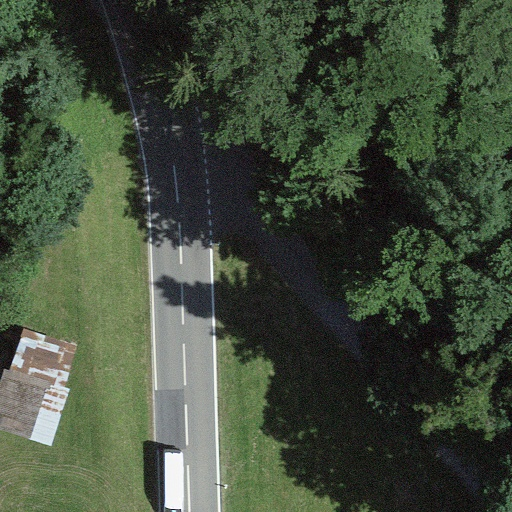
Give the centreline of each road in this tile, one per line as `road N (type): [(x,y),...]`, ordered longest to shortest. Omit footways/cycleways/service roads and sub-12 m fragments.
road 1 (residential): [(511,510),(168,112)]
road 2 (tertiary): [(190,511),(168,112)]
